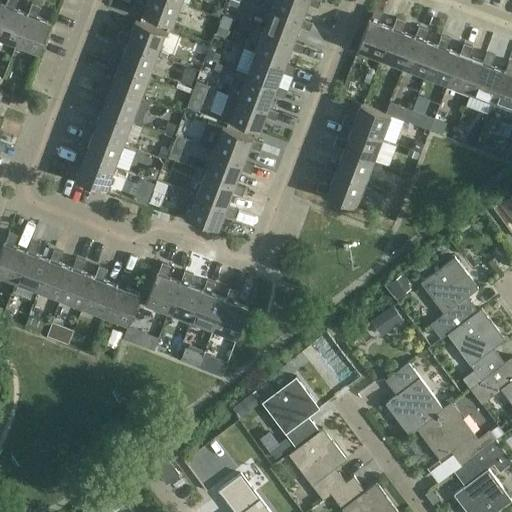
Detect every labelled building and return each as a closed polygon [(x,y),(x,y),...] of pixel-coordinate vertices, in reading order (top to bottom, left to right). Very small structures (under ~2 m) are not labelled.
[(0,35),(17,42),(28,12),(14,7),(16,0),(6,0),(5,4),(0,16),(0,35)] [(171,24),(180,0),(145,0),(145,3),(137,0),(134,0),(132,7),(142,10),(141,12),(171,24)] [(272,0),(271,5),(302,16),(307,2),(316,6),(318,0),(272,0)] [(28,12),(17,42),(39,50),(50,20),(37,15),(40,5),(31,2),(28,12)] [(311,20),(302,16),(271,5),(263,28),(293,39),(298,25),(308,28),(311,20)] [(368,17),(357,47),(381,56),(392,26),(378,21),(382,11),(374,8),(370,18),(368,17)] [(392,26),(381,56),(403,65),(415,34),(401,29),(405,19),(396,16),(392,26)] [(126,41),(156,52),(164,29),(135,18),(129,32),(119,29),(116,36),(126,41)] [(415,34),(403,65),(425,73),(437,43),(423,38),(427,28),(419,25),(415,35),(415,34)] [(303,43),(293,39),(263,28),(254,50),(284,61),(289,48),(299,51),(303,43)] [(437,43),(425,73),(448,81),(459,52),(445,47),(449,36),(441,33),(437,43)] [(148,75),(156,53),(156,52),(126,41),(121,55),(110,51),(107,59),(117,64),(148,75)] [(459,52),(448,81),(470,90),(481,60),(468,55),(472,45),(463,42),(459,52)] [(295,65),(284,61),(254,50),(246,73),(276,84),(281,70),(291,74),(295,65)] [(481,60),(470,90),(493,98),(504,69),(491,64),(494,54),(485,50),(482,60),(481,60)] [(493,98),(490,106),(511,114),(511,60),(508,59),(504,69),(493,98)] [(139,97),(148,75),(117,64),(112,77),(102,73),(99,82),(109,86),(139,97)] [(286,88),(276,84),(246,73),(237,95),(267,106),(273,92),(283,96),(286,88)] [(131,119),(139,97),(109,86),(104,100),(93,96),(90,104),(101,108),(131,119)] [(0,100),(8,103),(11,94),(1,91),(1,89),(0,88),(0,100)] [(278,110),(267,106),(237,95),(229,118),(259,129),(264,115),(274,119),(278,110)] [(341,121),(351,125),(381,136),(389,113),(360,102),(354,116),(344,112),(341,121)] [(101,108),(100,108),(96,122),(85,119),(82,127),(92,131),(122,142),(131,119),(101,108)] [(212,148),(243,159),(248,145),(258,149),(261,141),(251,137),(252,135),(221,124),(212,148)] [(373,159),(381,136),(351,125),(346,139),(336,135),(332,144),(343,148),(373,159)] [(114,164),(122,142),(92,131),(87,145),(76,141),(73,149),(84,153),(114,164)] [(253,163),(243,159),(212,148),(204,170),(234,182),(240,168),(249,171),(253,163)] [(364,181),(373,159),(343,148),(337,162),(327,158),(324,167),(334,170),(364,181)] [(105,188),(114,164),(84,153),(79,166),(68,163),(65,172),(75,176),(75,177),(105,188)] [(244,185),(234,182),(204,170),(195,193),(226,204),(231,190),(241,194),(244,185)] [(355,205),(364,181),(334,170),(329,184),(319,180),(316,188),(326,192),(326,194),(355,205)] [(511,192),(502,200),(511,213),(511,192)] [(235,208),(226,204),(195,193),(187,216),(217,228),(223,213),(232,216),(235,208)] [(0,273),(15,279),(27,249),(13,244),(17,234),(8,231),(5,240),(3,240),(0,248),(0,273)] [(38,288),(49,258),(35,253),(39,242),(30,239),(27,249),(15,279),(38,288)] [(60,297),(72,267),(58,261),(62,251),(53,248),(49,258),(38,288),(60,297)] [(420,280),(420,281),(444,312),(430,323),(441,337),(447,332),(478,309),(466,294),(477,285),(453,255),(420,280)] [(83,305),(94,275),(80,270),(84,259),(76,256),(72,267),(60,297),(83,305)] [(168,310),(179,281),(165,275),(169,265),(161,262),(157,272),(156,272),(152,281),(144,301),(168,310)] [(105,314),(117,284),(108,280),(103,278),(107,268),(98,265),(94,275),(83,305),(105,314)] [(191,319),(202,289),(186,283),(187,281),(191,273),(183,270),(179,281),(168,310),(191,319)] [(117,284),(105,314),(128,323),(139,292),(125,287),(128,281),(130,277),(121,274),(117,284)] [(213,327),(224,297),(211,292),(215,282),(206,279),(205,281),(202,289),(191,319),(213,327)] [(228,287),(224,297),(213,327),(235,336),(246,306),(233,301),(237,290),(228,287)] [(470,386),(482,378),(504,360),(493,346),(504,337),(481,307),(478,309),(447,332),(474,368),(463,377),(470,386)] [(511,354),(504,360),(482,378),(470,386),(481,401),(500,386),(511,402),(511,354)] [(408,432),(416,426),(442,406),(408,361),(385,379),(396,393),(385,402),(408,432)] [(296,446),(319,429),(308,414),(318,406),(295,375),(261,401),(296,446)] [(461,463),(495,437),(489,429),(478,437),(450,400),(442,406),(416,426),(439,457),(450,448),(461,463)] [(330,492),(345,480),(334,466),(346,457),(322,426),(319,429),(296,446),(288,452),(322,498),(330,492)] [(499,469),(511,459),(495,437),(461,463),(453,469),(465,484),(454,492),(469,511),(492,511),(511,497),(488,466),(494,462),(499,469)] [(179,472),(162,450),(149,459),(166,482),(179,472)] [(270,511),(240,471),(217,489),(234,511),(270,511)] [(364,489),(353,475),(345,480),(330,492),(345,511),(398,511),(375,481),(364,489)] [(130,511),(124,503),(113,511),(130,511)]
